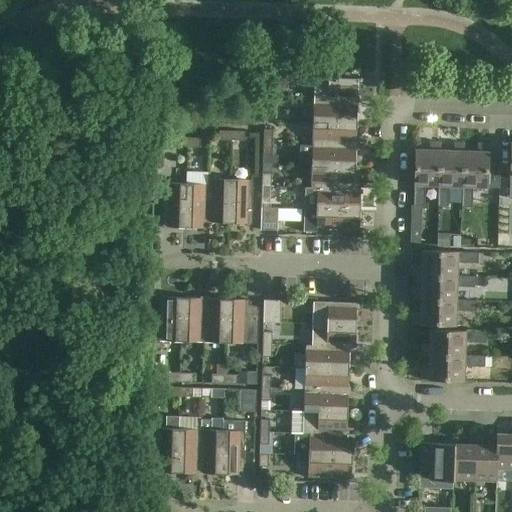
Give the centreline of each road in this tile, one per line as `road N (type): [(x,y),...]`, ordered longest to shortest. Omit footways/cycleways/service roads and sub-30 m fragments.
road 1 (residential): [(511,112),(388,111),(387,269)]
road 2 (residential): [(387,269),(148,262)]
road 3 (residential): [(150,505),(281,511)]
road 4 (residential): [(387,269),(386,397)]
road 5 (residential): [(511,402),(386,397)]
